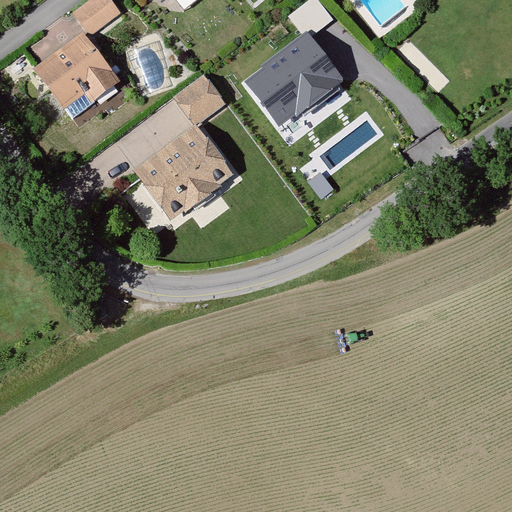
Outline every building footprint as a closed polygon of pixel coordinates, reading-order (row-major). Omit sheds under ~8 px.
[(95,0),(75,16),(90,34),(117,13),(106,0),(95,0)] [(311,0),(290,17),(308,40),(334,20),(317,0),(311,0)] [(83,35),(37,70),(74,118),(95,102),(90,95),(114,77),(83,35)] [(269,68),(252,81),(281,120),(336,80),(305,38),(268,66),(269,68)] [(222,103),(204,79),(178,98),(196,123),(222,103)] [(228,174),(196,131),(141,172),(174,215),(228,174)]
